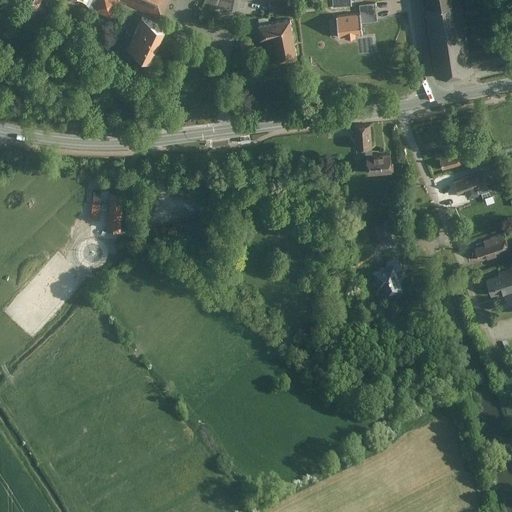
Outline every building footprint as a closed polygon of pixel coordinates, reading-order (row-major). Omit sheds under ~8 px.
[(97,0),(93,8),(110,16),(117,0),(120,0),(161,19),(169,0),(97,0)] [(469,50),(460,1),(456,2),(455,0),(426,0),(428,7),(425,14),(436,77),(474,71),(473,66),(510,59),(507,43),(469,50)] [(360,12),(336,14),(338,34),(362,32),(360,12)] [(151,59),(166,27),(142,16),(127,48),(151,59)] [(299,56),(291,18),(258,23),(261,38),(274,36),(278,60),(299,56)] [(355,147),(370,146),(369,126),(354,126),(355,147)] [(391,152),(366,154),(367,173),(393,171),(391,152)] [(459,153),(440,157),(442,169),(462,165),(459,153)] [(488,187),(483,172),(453,182),(457,195),(466,192),(467,197),(481,193),(483,198),(504,191),(501,183),(488,187)] [(122,193),(107,193),(105,232),(120,232),(122,193)] [(381,222),(368,227),(374,244),(388,238),(381,222)] [(511,258),(511,254),(505,231),(481,238),(484,247),(474,250),(477,262),(495,257),(497,263),(511,258)] [(403,290),(393,263),(371,271),(377,287),(383,285),(387,296),(403,290)] [(511,293),(511,267),(495,271),(496,277),(484,280),(489,299),(511,293)]
